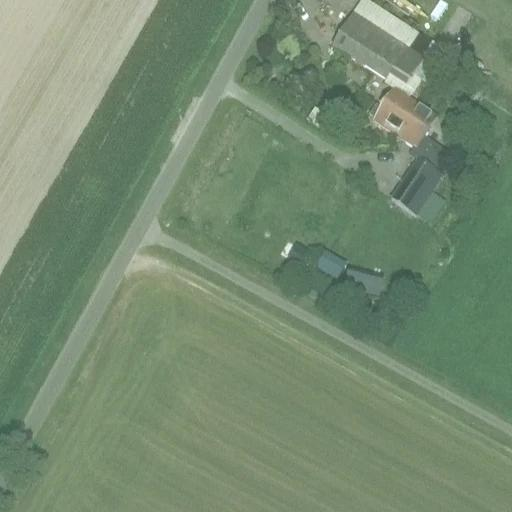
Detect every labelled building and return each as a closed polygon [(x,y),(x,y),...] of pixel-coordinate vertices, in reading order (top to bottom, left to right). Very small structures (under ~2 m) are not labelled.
[(424,65),(381,36),(354,18),(333,50),(386,86),(390,80),(407,91),(424,65)] [(456,35),(469,43),(476,31),(463,24),(456,35)] [(423,141),(437,121),(395,93),(374,124),(416,152),(411,159),(419,165),(435,175),(446,157),(423,141)] [(444,181),(435,175),(419,165),(392,204),(417,220),(444,181)] [(345,215),(331,248),(343,253),(358,220),(345,215)] [(325,274),(339,276),(341,256),(328,255),(325,274)]
